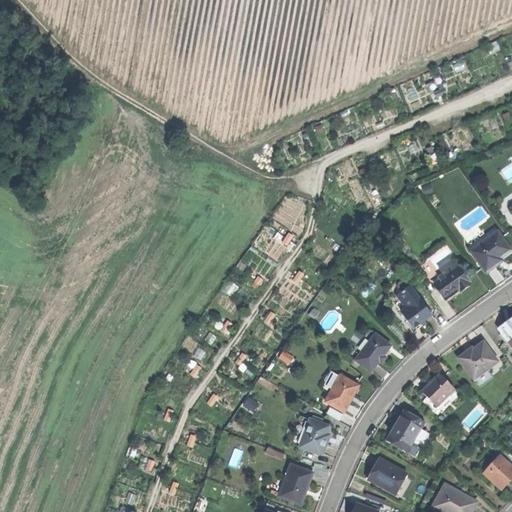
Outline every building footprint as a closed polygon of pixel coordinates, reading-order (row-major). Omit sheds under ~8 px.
[(377,223),(362,211),(355,221),(370,233),(377,223)] [(470,250),(486,272),(496,266),(493,261),(499,256),(500,257),(511,249),(498,230),(470,250)] [(288,246),(295,237),(290,234),(284,243),(288,246)] [(503,261),(500,257),(499,256),(493,261),(496,266),(499,263),(503,261)] [(433,284),(445,299),(456,290),(468,281),(457,266),(444,276),(440,279),(433,284)] [(299,285),(305,275),(301,272),(294,282),(299,285)] [(258,290),(264,280),(259,277),(253,287),(258,290)] [(398,287),(401,291),(409,285),(405,281),(402,280),(398,283),(398,287)] [(402,312),(414,328),(423,321),(432,314),(410,285),(409,285),(401,291),(400,292),(410,306),(402,312)] [(392,298),(402,312),(410,306),(400,292),(392,298)] [(270,325),(277,316),(273,312),(266,321),(270,325)] [(499,328),(511,345),(511,322),(510,324),(508,321),(499,328)] [(227,334),(233,325),(229,322),(222,331),(227,334)] [(384,354),(391,346),(376,334),(356,359),(371,371),(380,360),(384,354)] [(459,358),(474,379),(498,361),(484,342),(474,349),(469,353),(468,352),(459,358)] [(290,366),(295,359),(285,352),(280,359),(290,366)] [(249,360),(238,355),(236,360),(246,365),(249,360)] [(196,378),(202,368),(198,365),(191,375),(196,378)] [(423,392),(438,407),(455,389),(440,374),(430,384),(423,392)] [(353,399),(360,385),(341,375),(327,402),(346,412),(353,399)] [(213,408),(220,398),(215,395),(209,405),(213,408)] [(170,423),(174,413),(169,411),(165,422),(170,423)] [(389,441),(409,452),(425,422),(406,411),(396,428),(389,441)] [(320,452),(324,453),(327,444),(323,443),(327,433),(330,425),(311,418),(300,447),(319,454),(320,452)] [(194,448),(197,437),(192,435),(189,446),(194,448)] [(269,454),(283,459),(285,454),(271,449),(269,454)] [(489,475),(502,488),(510,480),(511,477),(511,466),(501,456),(494,464),(497,467),(489,475)] [(376,470),(370,480),(397,494),(408,474),(381,460),(376,470)] [(152,473),(155,462),(150,461),(146,472),(152,473)] [(486,472),(489,475),(497,467),(494,464),(486,472)] [(313,472),(291,465),(279,497),(299,503),(305,485),(308,486),(313,472)] [(176,496),(179,485),(174,484),(171,494),(176,496)] [(472,511),(478,502),(461,493),(460,496),(453,492),(454,489),(444,484),(434,503),(449,511),(472,511)] [(306,493),(308,486),(305,485),(299,503),(302,505),(306,493)] [(380,511),(357,503),(353,511),(380,511)]
